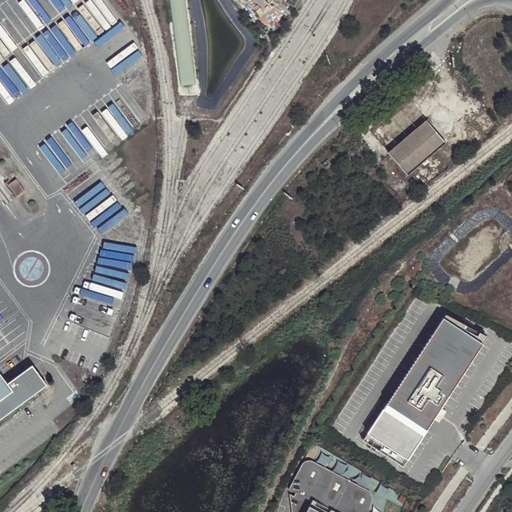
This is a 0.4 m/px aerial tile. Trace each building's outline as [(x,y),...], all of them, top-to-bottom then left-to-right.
[(374,134),(389,153),(426,121),(411,103),(374,134)] [(426,121),(389,153),(408,175),(422,163),(424,166),(429,162),(427,159),(446,143),(426,121)] [(3,182),(7,188),(15,182),(11,176),(3,182)] [(15,182),(7,188),(11,195),(20,189),(15,182)] [(481,350),(440,325),(366,437),(408,465),(481,350)] [(8,382),(0,371),(0,419),(46,386),(32,366),(8,382)] [(367,511),(372,497),(370,491),(311,461),(307,460),(301,465),(292,482),(298,487),(296,491),(291,491),(292,511),(367,511)]
